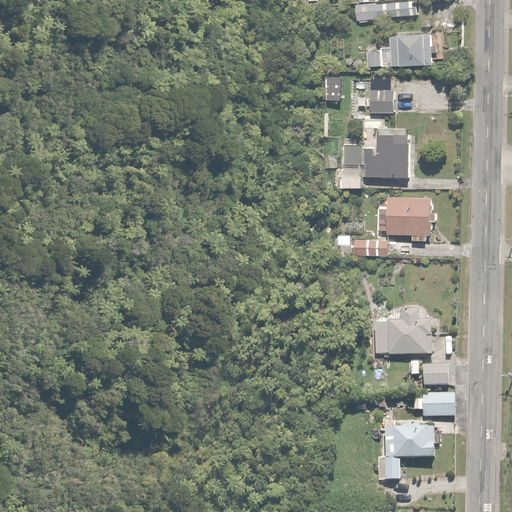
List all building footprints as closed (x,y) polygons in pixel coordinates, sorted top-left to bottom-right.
[(414,14),(416,14),(416,3),(407,4),(407,1),(355,3),(356,24),(378,23),(378,16),(409,15),(409,20),(414,20),(414,14)] [(434,8),(434,17),(455,17),(455,8),(434,8)] [(437,31),(388,31),(388,49),(366,49),(366,66),(436,65),(436,58),(432,58),(432,49),(437,49),(437,31)] [(339,59),(340,43),(327,43),(327,59),(339,59)] [(338,98),(338,76),(323,76),(323,92),(320,92),(320,101),(325,101),(325,98),(338,98)] [(393,112),(392,88),(370,88),(370,112),(393,112)] [(340,103),(325,103),(325,120),(340,120),(340,103)] [(306,125),(322,124),(322,107),(306,107),(306,125)] [(343,143),(343,163),(358,163),(358,167),(343,167),(343,169),(338,169),(338,188),(364,188),(364,175),(411,175),(411,135),(406,135),(406,127),(376,126),(376,145),(362,145),(362,142),(343,143)] [(327,155),(328,168),(337,168),(337,155),(327,155)] [(431,196),(388,195),(388,204),(378,204),(378,231),(387,231),(387,233),(412,233),(412,239),(426,239),(426,233),(436,233),(436,212),(431,212),(431,196)] [(353,258),(352,235),(335,235),(336,258),(353,258)] [(389,238),(356,237),(355,255),(389,256),(389,238)] [(374,323),(376,355),(427,354),(427,336),(437,335),(437,318),(421,318),(421,308),(401,308),(401,313),(392,313),(392,318),(387,318),(387,323),(374,323)] [(410,376),(422,375),(421,360),(409,361),(410,376)] [(455,365),(423,365),(423,385),(455,385),(455,365)] [(454,391),(424,391),(424,394),(407,394),(407,401),(415,401),(415,409),(422,409),(422,415),(454,415),(454,391)] [(400,479),(400,456),(433,456),(432,424),(385,425),(385,457),(377,457),(378,479),(400,479)]
